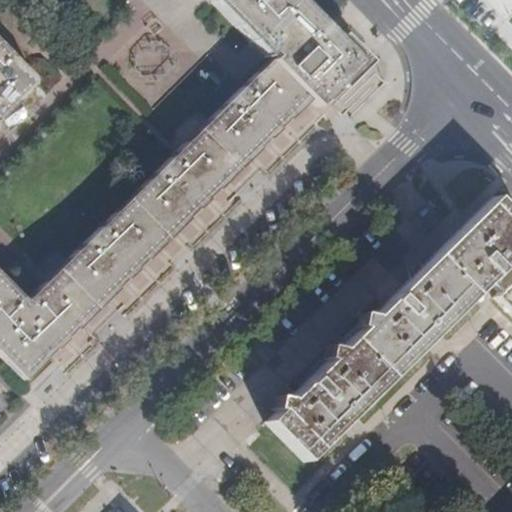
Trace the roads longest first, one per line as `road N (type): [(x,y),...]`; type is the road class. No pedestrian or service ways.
road 1 (residential): [(465,90),(124,426)]
road 2 (secondary): [(383,0),(465,90)]
road 3 (residential): [(124,426),(37,511)]
road 4 (residential): [(210,511),(124,426)]
